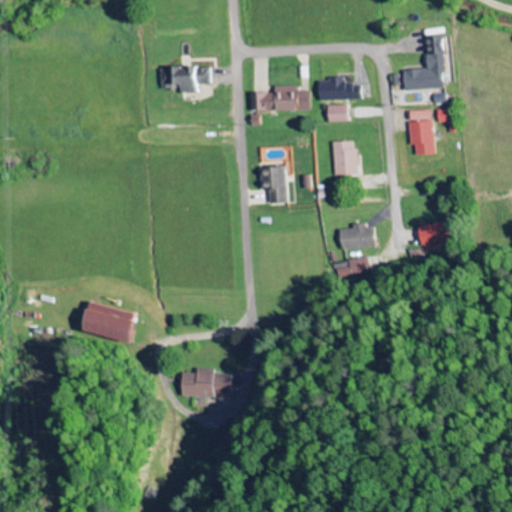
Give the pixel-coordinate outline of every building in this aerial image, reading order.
[(407,90),(448,88),(446,53),(452,53),(451,36),(429,37),(431,69),(407,70),(407,90)] [(214,84),(214,67),(165,68),(165,86),(185,86),(185,93),(203,93),(202,84),(214,84)] [(322,101),(365,100),(364,83),(347,84),(346,79),(321,79),(322,101)] [(312,112),(313,91),(302,90),(302,87),(278,87),(278,93),(254,93),(253,111),(312,112)] [(351,105),(331,105),(331,122),(351,122),(351,105)] [(439,123),(449,122),(450,133),(459,132),(458,109),(439,110),(439,123)] [(411,111),(412,145),(416,145),(417,155),(436,154),(435,110),(411,111)] [(335,142),(336,176),(359,176),(358,142),(335,142)] [(273,204),(291,203),(289,167),(263,168),(264,190),(272,190),(273,204)] [(447,224),(418,225),(419,248),(448,247),(447,224)] [(342,249),(376,248),(375,225),(354,226),(354,229),(341,229),(342,249)] [(363,272),(363,258),(345,259),(346,273),(363,272)] [(86,334),(137,344),(143,314),(92,304),(86,334)] [(202,373),(187,373),(186,397),(233,398),(234,375),(218,374),(218,369),(202,368),(202,373)]
